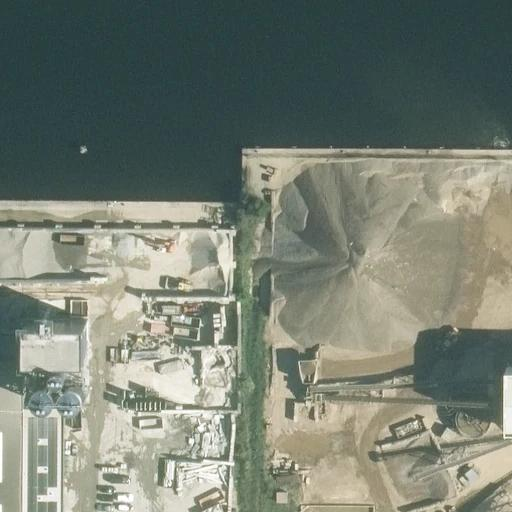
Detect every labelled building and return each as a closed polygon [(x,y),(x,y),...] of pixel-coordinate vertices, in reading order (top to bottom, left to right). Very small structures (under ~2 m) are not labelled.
[(162,273),(232,275),(233,227),(149,225),(148,246),(158,246),(158,258),(163,258),(162,273)] [(64,511),(65,406),(25,406),(25,357),(0,356),(0,511),(64,511)] [(486,407),(485,405),(483,404),(481,402),(478,401),(476,401),(472,401),(469,401),(466,403),(465,403),(464,404),(462,405),(460,408),(459,409),(458,411),(457,412),(457,414),(456,416),(456,417),(456,420),(457,422),(457,424),(458,426),(459,428),(460,430),(462,431),(463,433),(465,434),(467,435),(470,436),(472,436),(474,436),(476,436),(478,435),(480,435),(482,434),(484,433),(485,431),(487,430),(488,428),(489,426),(490,424),(491,422),(491,420),(491,418),(491,416),(490,414),(490,412),(489,410),(488,408),(486,407)] [(211,508),(232,508),(231,437),(211,437),(211,508)] [(126,511),(126,445),(107,445),(107,467),(105,467),(104,511),(126,511)]
